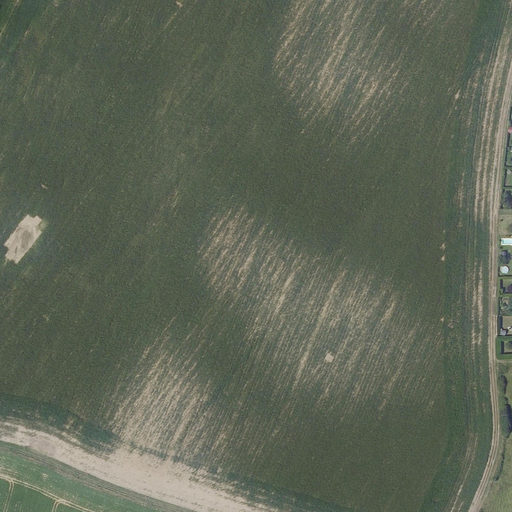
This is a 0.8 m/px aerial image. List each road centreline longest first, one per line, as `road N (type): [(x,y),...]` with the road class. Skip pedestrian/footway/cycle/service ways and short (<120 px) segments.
road 1 (track): [(511,84),(495,208),(496,442),(472,511)]
road 2 (track): [(178,511),(0,446)]
